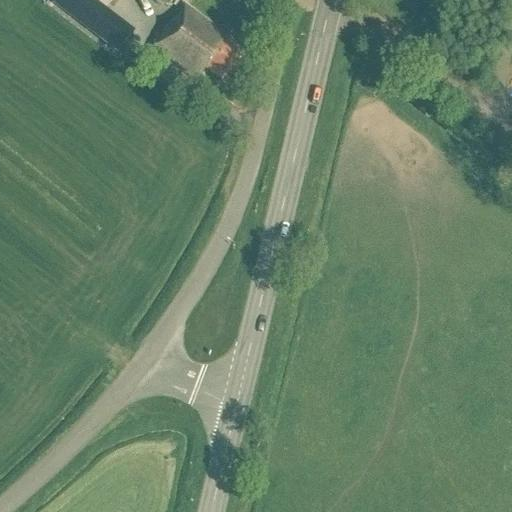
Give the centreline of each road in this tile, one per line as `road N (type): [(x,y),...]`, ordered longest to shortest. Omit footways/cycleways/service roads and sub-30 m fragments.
road 1 (secondary): [(236,406),(330,0)]
road 2 (unclassified): [(290,0),(247,183),(215,254),(143,362)]
road 3 (track): [(511,142),(358,26),(308,0)]
road 4 (unclassified): [(0,507),(70,447),(143,362)]
